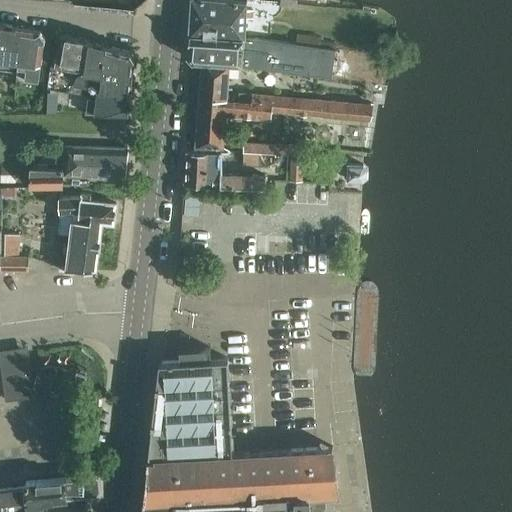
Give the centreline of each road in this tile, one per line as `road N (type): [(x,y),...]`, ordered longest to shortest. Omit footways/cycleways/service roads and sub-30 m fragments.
road 1 (unclassified): [(140,316),(259,322),(265,436),(321,432),(314,285),(255,285),(257,305),(225,303)]
road 2 (tertiary): [(143,288),(166,29)]
road 3 (tertiary): [(109,511),(140,316)]
road 4 (unclassified): [(225,303),(224,222),(325,222)]
road 5 (residential): [(166,29),(0,15)]
road 6 (residential): [(0,280),(143,288)]
